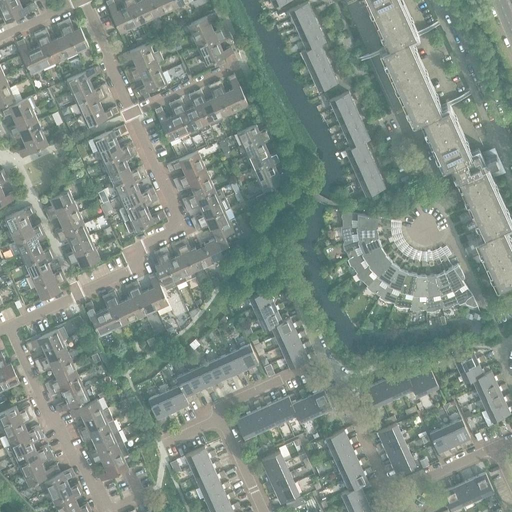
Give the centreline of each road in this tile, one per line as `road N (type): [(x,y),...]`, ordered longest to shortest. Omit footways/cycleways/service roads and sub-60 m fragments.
road 1 (residential): [(9,327),(126,273),(139,246),(179,223),(84,0)]
road 2 (residential): [(402,501),(388,489),(322,357),(219,407),(221,418)]
road 3 (residential): [(511,184),(438,0)]
